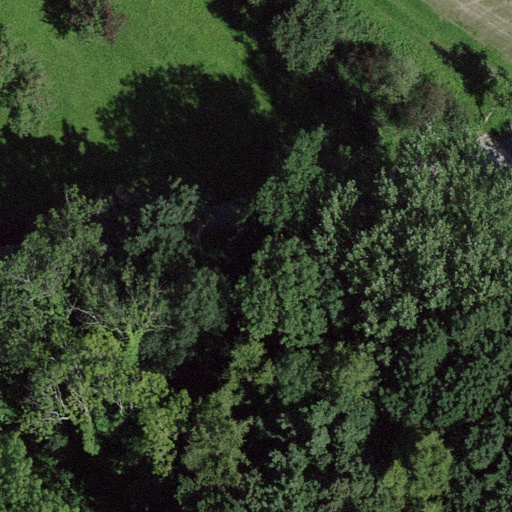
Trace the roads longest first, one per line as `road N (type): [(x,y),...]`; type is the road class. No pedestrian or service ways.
road 1 (residential): [(0,266),(475,162)]
road 2 (track): [(511,324),(474,303),(475,162),(511,154)]
